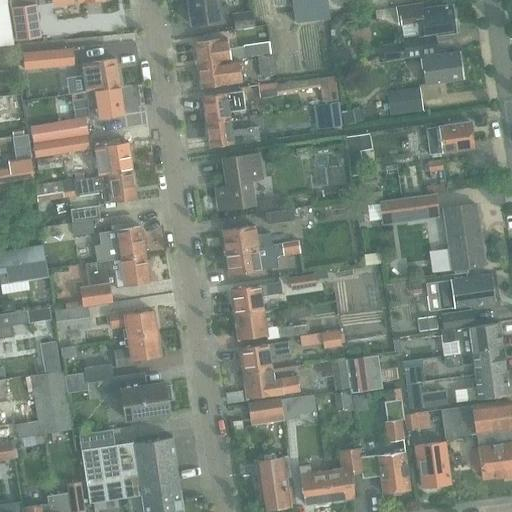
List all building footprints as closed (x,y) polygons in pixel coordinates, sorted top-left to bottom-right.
[(0,0),(0,42),(13,40),(6,0),(0,0)] [(35,0),(9,0),(16,40),(41,36),(35,0)] [(188,0),(191,20),(192,24),(230,18),(230,14),(228,4),(228,5),(226,0),(188,0)] [(327,0),(292,0),(296,23),(326,18),(328,18),(330,17),(327,0)] [(421,3),(396,7),(399,23),(400,23),(402,38),(403,42),(435,38),(435,34),(457,31),(453,4),(421,9),(421,3)] [(232,13),(234,29),(255,27),(252,11),(232,13)] [(330,17),(328,18),(331,40),(338,39),(337,29),(343,21),(353,20),(352,14),(330,17)] [(227,37),(195,41),(196,52),(198,64),(239,59),(246,58),(244,46),(228,48),(227,37)] [(435,38),(403,42),(382,46),(384,61),(402,58),(420,55),(420,57),(424,84),(463,78),(459,51),(437,54),(436,47),(435,38)] [(270,42),(244,46),(246,58),(257,56),(271,54),(270,42)] [(73,49),(38,52),(40,68),(74,65),(73,49)] [(271,54),(257,56),(260,77),(274,75),(271,54)] [(82,75),(84,90),(122,84),(118,57),(83,63),(85,75),(82,75)] [(239,59),(198,65),(200,80),(201,87),(238,81),(242,81),(239,59)] [(271,84),(272,93),(320,86),(322,102),(338,100),(335,75),(275,84),(271,84)] [(122,84),(84,90),(85,90),(86,90),(87,97),(90,97),(93,118),(126,113),(122,84)] [(386,92),(390,115),(422,110),(418,87),(408,89),(386,92)] [(205,109),(206,121),(231,118),(230,113),(245,111),(242,91),(239,91),(227,93),(203,96),(205,109)] [(322,104),(326,129),(342,127),(338,102),(322,104)] [(361,121),(358,109),(342,112),(345,124),(361,121)] [(84,117),(64,120),(66,136),(87,133),(84,117)] [(231,118),(206,121),(209,136),(210,145),(261,138),(259,127),(232,131),(231,118)] [(64,120),(46,122),(49,139),(66,136),(64,120)] [(46,122),(27,125),(29,142),(49,139),(46,122)] [(431,128),(426,128),(427,142),(429,153),(441,152),(473,148),(469,122),(438,126),(438,127),(431,128)] [(87,133),(66,136),(69,152),(90,149),(87,133)] [(358,135),(345,137),(351,176),(364,174),(358,135)] [(49,139),(29,142),(31,156),(69,152),(66,136),(49,139)] [(95,142),(100,174),(134,169),(130,142),(121,143),(120,138),(95,142)] [(336,145),(337,153),(345,152),(344,144),(336,145)] [(254,202),(251,179),(262,177),(258,151),(223,157),(227,185),(216,187),(219,207),(254,202)] [(9,166),(0,167),(0,183),(33,179),(31,163),(30,156),(8,160),(9,166)] [(428,162),(430,172),(442,170),(441,160),(428,162)] [(134,169),(100,174),(100,176),(75,179),(78,195),(102,192),(104,203),(139,198),(134,169)] [(34,185),(36,196),(66,191),(64,180),(34,185)] [(445,183),(426,186),(427,194),(446,192),(445,183)] [(380,204),(383,224),(408,221),(407,217),(436,213),(434,196),(380,204)] [(266,212),(266,210),(276,209),(274,198),(254,202),(256,214),(266,212)] [(435,258),(436,266),(443,271),(452,269),(484,265),(475,205),(442,209),(448,250),(440,251),(435,258)] [(71,209),(73,222),(92,220),(100,219),(98,206),(79,208),(71,209)] [(266,210),(268,222),(295,218),(294,206),(266,210)] [(92,220),(73,222),(72,222),(74,236),(94,233),(92,220)] [(94,246),(97,261),(147,253),(143,226),(134,227),(133,222),(112,225),(113,230),(109,231),(98,233),(100,245),(94,246)] [(226,251),(229,272),(229,274),(278,267),(276,255),(300,252),(299,240),(292,241),(291,233),(271,236),(270,232),(256,234),(255,223),(222,228),(226,251)] [(0,292),(3,293),(1,284),(49,276),(44,245),(0,252),(0,292)] [(382,252),(364,255),(366,265),(383,263),(382,252)] [(147,253),(97,261),(87,262),(91,286),(81,287),(84,306),(114,301),(111,284),(116,283),(117,287),(151,282),(147,253)] [(326,271),(314,273),(315,280),(327,278),(326,271)] [(289,277),(291,290),(316,287),(315,280),(314,273),(289,277)] [(491,274),(437,282),(439,296),(441,310),(458,308),(495,302),(491,274)] [(232,290),(236,315),(265,310),(263,297),(283,294),(282,283),(232,290)] [(420,283),(411,284),(413,294),(422,293),(420,283)] [(10,298),(0,299),(0,311),(12,310),(10,298)] [(0,338),(14,336),(13,324),(29,322),(39,320),(51,318),(48,306),(37,308),(27,309),(0,313),(0,338)] [(57,311),(60,330),(92,325),(89,306),(57,311)] [(128,326),(130,337),(159,333),(156,311),(135,314),(135,310),(111,313),(113,328),(128,326)] [(265,310),(236,315),(239,340),(266,336),(267,339),(306,334),(304,324),(268,329),(265,310)] [(472,311),(455,313),(458,328),(474,326),(472,311)] [(458,328),(455,313),(441,315),(443,330),(458,328)] [(276,328),(312,322),(311,314),(275,320),(276,328)] [(435,317),(419,320),(421,332),(437,330),(435,317)] [(453,330),(441,331),(443,343),(444,356),(460,353),(502,347),(498,323),(453,330)] [(323,343),(323,349),(342,346),(342,342),(340,329),(321,332),(323,343)] [(321,332),(301,335),(303,346),(323,343),(321,332)] [(159,333),(130,337),(131,348),(116,351),(119,367),(142,363),(142,359),(162,355),(159,333)] [(400,339),(393,339),(394,352),(401,351),(400,339)] [(240,347),(244,373),(273,369),(271,357),(292,354),(290,341),(270,344),(269,343),(240,347)] [(60,348),(61,359),(76,357),(75,346),(60,348)] [(474,365),(475,373),(505,369),(502,347),(460,353),(462,367),(474,365)] [(377,355),(364,357),(368,391),(383,389),(377,355)] [(336,391),(350,389),(350,393),(368,391),(364,357),(344,360),(344,357),(331,359),(336,391)] [(404,363),(406,382),(418,381),(416,361),(404,363)] [(112,363),(84,368),(86,381),(102,379),(114,377),(112,363)] [(32,374),(40,421),(42,433),(74,427),(64,369),(32,374)] [(273,369),(244,373),(248,397),(300,390),(298,376),(274,379),(273,369)] [(505,369),(475,373),(477,387),(466,389),(468,401),(508,396),(505,369)] [(114,377),(102,380),(104,393),(123,390),(127,419),(171,413),(169,401),(173,400),(171,385),(167,386),(166,383),(136,388),(134,374),(114,377)] [(336,411),(348,410),(348,411),(353,411),(352,396),(348,396),(347,391),(334,393),(336,411)] [(446,391),(420,394),(421,408),(448,405),(446,391)] [(282,400),(285,419),(301,417),(300,413),(317,411),(315,395),(282,400)] [(284,419),(285,419),(282,400),(249,405),(250,417),(282,413),(284,419)] [(503,477),(504,482),(511,480),(511,420),(509,401),(441,411),(445,439),(476,435),(483,480),(503,477)] [(235,422),(249,421),(249,409),(235,409),(235,422)] [(427,412),(403,415),(405,431),(429,428),(427,412)] [(42,433),(40,421),(16,424),(18,437),(42,434),(42,433)] [(384,423),(387,443),(404,440),(401,421),(384,423)] [(90,501),(143,494),(182,489),(174,435),(83,447),(90,501)] [(0,442),(0,459),(16,457),(14,441),(0,442)] [(415,447),(418,469),(420,469),(423,489),(451,485),(449,472),(445,443),(415,447)] [(341,469),(326,471),(330,499),(355,496),(352,473),(362,471),(358,448),(339,450),(340,460),(341,469)] [(378,456),(383,493),(410,490),(406,453),(378,456)] [(290,487),(289,478),(292,477),(290,458),(258,462),(264,510),(291,506),(288,488),(290,487)] [(330,499),(326,471),(311,473),(310,463),(306,464),(300,465),(304,503),(330,499)] [(25,507),(25,511),(78,511),(85,511),(80,481),(67,484),(68,491),(69,492),(47,496),(48,503),(25,507)] [(185,511),(182,489),(143,494),(145,511),(185,511)] [(0,505),(0,511),(23,511),(22,502),(0,505)]
